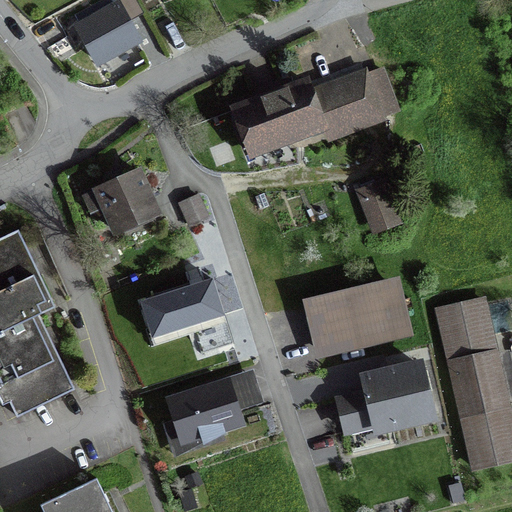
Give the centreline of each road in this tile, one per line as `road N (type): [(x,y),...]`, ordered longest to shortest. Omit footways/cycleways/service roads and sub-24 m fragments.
road 1 (residential): [(34,171),(110,399),(17,443)]
road 2 (residential): [(68,110),(133,99),(284,25),(369,0)]
